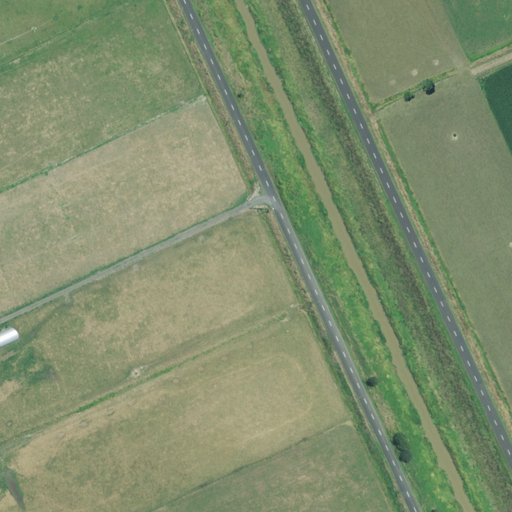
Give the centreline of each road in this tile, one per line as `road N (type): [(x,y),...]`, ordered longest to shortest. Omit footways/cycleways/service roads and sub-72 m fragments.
road 1 (unclassified): [(417,511),(185,0)]
road 2 (unclassified): [(302,0),(511,464)]
